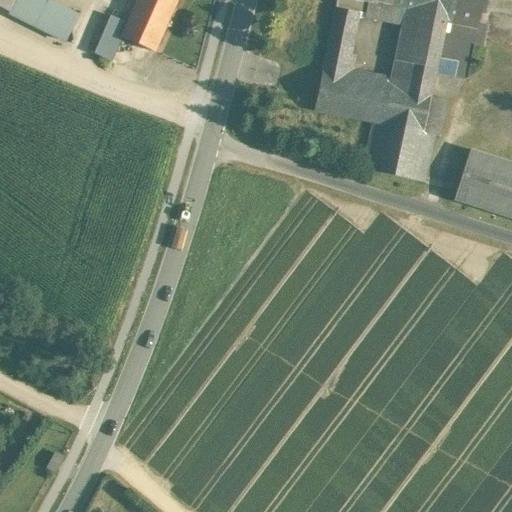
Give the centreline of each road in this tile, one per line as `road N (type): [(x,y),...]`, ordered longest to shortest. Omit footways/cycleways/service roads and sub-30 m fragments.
road 1 (tertiary): [(208,143),(164,284),(67,511)]
road 2 (unclassified): [(511,237),(208,143)]
road 3 (tertiary): [(246,0),(208,143)]
